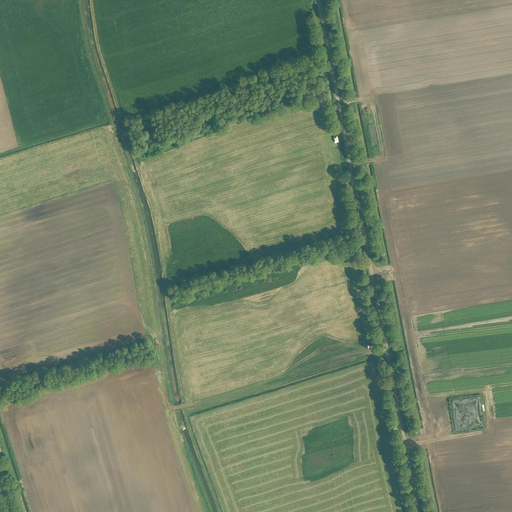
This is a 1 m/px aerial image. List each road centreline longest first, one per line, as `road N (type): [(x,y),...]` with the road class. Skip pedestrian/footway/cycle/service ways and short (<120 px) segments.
road 1 (track): [(209,511),(172,412),(141,211),(80,0)]
road 2 (unclassified): [(418,511),(318,0)]
